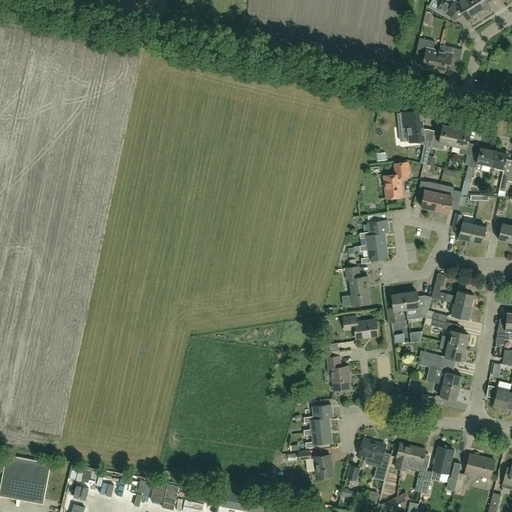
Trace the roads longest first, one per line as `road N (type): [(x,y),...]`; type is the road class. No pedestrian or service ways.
road 1 (unclassified): [(469,100),(14,0)]
road 2 (residential): [(474,423),(499,269)]
road 3 (residential): [(436,258),(445,234),(398,226),(406,276)]
